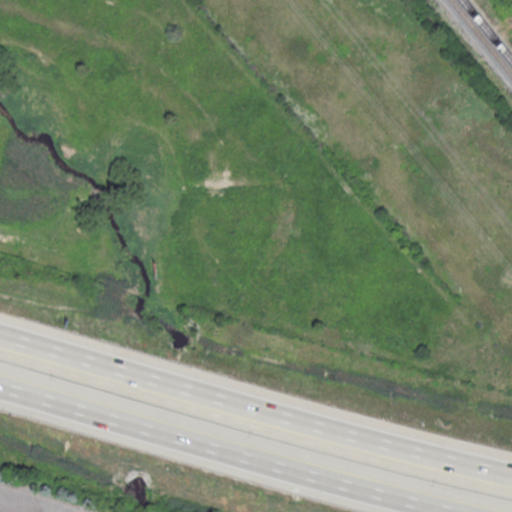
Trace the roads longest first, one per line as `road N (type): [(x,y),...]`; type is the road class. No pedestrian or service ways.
road 1 (motorway): [(511,475),(420,456),(0,334)]
road 2 (motorway): [(0,381),(481,511)]
